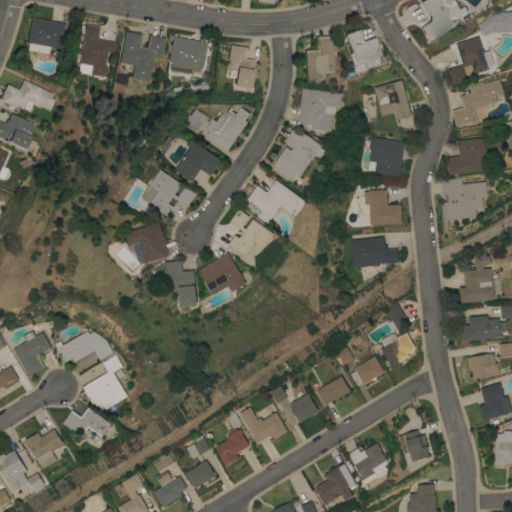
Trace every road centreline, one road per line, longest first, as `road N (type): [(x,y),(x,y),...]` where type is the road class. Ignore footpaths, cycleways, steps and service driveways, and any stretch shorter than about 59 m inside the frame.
road 1 (residential): [(379,0),(439,96),(421,195),(467,511)]
road 2 (residential): [(442,373),(207,511)]
road 3 (tertiary): [(364,0),(261,24),(99,0)]
road 4 (residential): [(277,23),(274,103),(192,230)]
